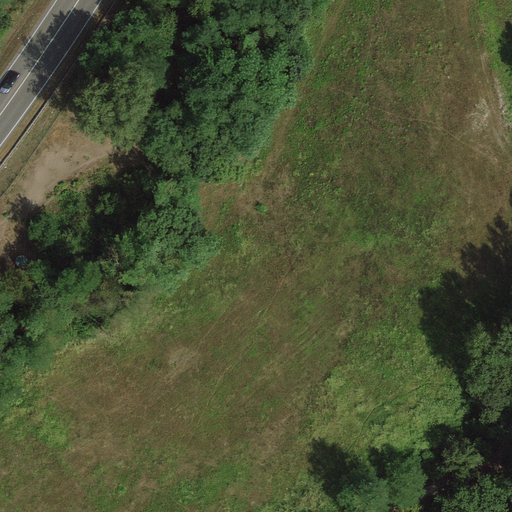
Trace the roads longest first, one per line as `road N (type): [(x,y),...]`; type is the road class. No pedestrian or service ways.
road 1 (track): [(396,511),(493,468),(511,433)]
road 2 (trunk): [(0,112),(77,0)]
